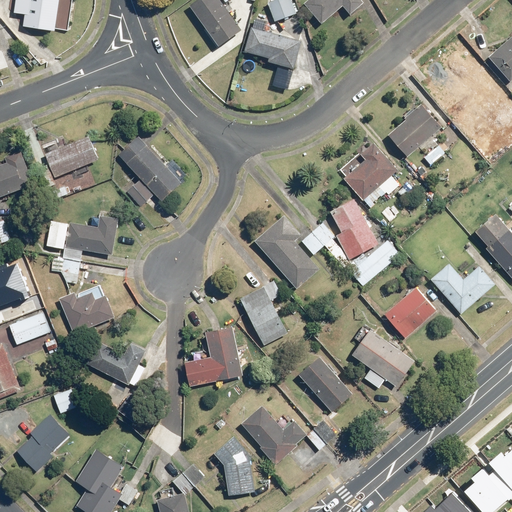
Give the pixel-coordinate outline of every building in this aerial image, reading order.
[(58,0),(29,0),(27,28),(55,31),(58,0)] [(216,0),(200,0),(190,8),(219,46),(240,30),(216,0)] [(275,5),(279,18),(295,13),(291,0),(275,5)] [(363,4),(359,0),(312,0),(308,4),(324,22),(343,6),(351,14),(363,4)] [(299,42),(253,30),(248,53),(294,64),(299,42)] [(511,40),(491,59),(511,81),(511,40)] [(451,99),(446,103),(465,124),(504,90),(477,60),(465,71),(472,80),(464,87),(455,76),(442,88),(451,99)] [(390,137),(409,157),(441,128),(423,108),(390,137)] [(493,129),(477,142),(490,159),(506,145),(493,129)] [(51,153),(60,176),(98,160),(89,137),(51,153)] [(142,137),(122,155),(162,201),(183,183),(142,137)] [(433,149),(425,156),(432,164),(446,152),(436,141),(430,146),(433,149)] [(346,180),(363,200),(397,171),(380,151),(346,180)] [(0,163),(0,197),(32,185),(20,155),(0,163)] [(471,161),(461,169),(468,177),(478,168),(471,161)] [(94,174),(55,189),(58,199),(98,184),(94,174)] [(405,185),(397,192),(418,214),(426,207),(405,185)] [(356,204),(333,216),(352,253),(375,242),(356,204)] [(71,223),(70,226),(61,281),(78,284),(83,251),(113,256),(117,230),(119,218),(103,215),(100,228),(71,223)] [(511,236),(495,216),(477,232),(511,272),(511,236)] [(6,222),(0,224),(0,242),(12,239),(6,222)] [(53,223),(48,247),(61,249),(66,226),(53,223)] [(258,241),(296,284),(317,266),(279,223),(258,241)] [(323,225),(304,242),(316,255),(335,238),(323,225)] [(353,272),(364,284),(398,255),(387,243),(353,272)] [(19,300),(28,297),(16,264),(0,269),(0,283),(7,302),(18,298),(19,300)] [(461,314),(480,298),(496,285),(481,267),(465,280),(451,264),(432,280),(461,314)] [(264,287),(241,299),(264,344),(287,332),(264,287)] [(409,335),(437,311),(418,288),(389,312),(409,335)] [(76,293),(60,299),(69,321),(70,321),(75,334),(115,317),(106,296),(96,301),(93,293),(79,299),(76,293)] [(44,313),(11,325),(18,344),(51,332),(44,313)] [(207,333),(211,356),(185,362),(190,387),(243,376),(238,351),(233,328),(207,333)] [(371,331),(352,356),(396,387),(414,362),(371,331)] [(55,337),(44,340),(48,352),(59,348),(55,337)] [(131,344),(125,355),(99,343),(88,365),(130,386),(139,367),(147,351),(131,344)] [(7,344),(0,345),(0,397),(23,389),(7,344)] [(323,358),(303,374),(331,410),(351,395),(323,358)] [(58,395),(63,413),(81,407),(76,390),(58,395)] [(119,411),(133,423),(145,408),(131,396),(119,411)] [(294,443),(306,433),(295,421),(284,431),(264,406),(244,422),(277,464),(298,447),(294,443)] [(17,450),(35,469),(70,436),(52,417),(17,450)] [(310,434),(321,447),(337,434),(325,421),(310,434)] [(255,491),(249,453),(235,436),(215,453),(226,466),(230,494),(255,491)] [(477,482),(467,491),(484,511),(492,511),(511,495),(511,449),(506,454),(502,450),(471,475),(477,482)] [(79,505),(91,511),(112,511),(124,494),(112,487),(124,467),(97,450),(79,481),(90,487),(79,505)] [(176,478),(187,491),(203,478),(192,465),(176,478)] [(189,511),(184,493),(155,501),(158,511),(189,511)] [(472,511),(454,493),(439,508),(434,503),(424,511),(472,511)]
